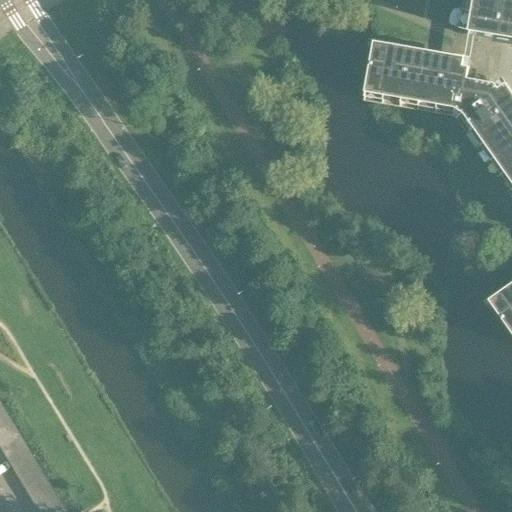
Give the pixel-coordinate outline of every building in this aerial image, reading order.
[(511,0),(459,0),(455,26),(454,26),(454,27),(511,37),(511,0)] [(465,56),(374,40),(364,100),(372,102),(453,116),(456,119),(457,118),(511,196),(511,88),(507,82),(498,88),(494,83),(467,78),(469,67),(463,66),(465,56)] [(511,282),(489,298),(511,331),(511,282)] [(0,420),(0,434),(14,426),(7,416),(0,420)] [(14,426),(0,434),(0,448),(20,436),(14,426)] [(0,448),(0,450),(5,459),(26,447),(20,436),(0,448)] [(26,447),(5,459),(11,469),(32,457),(26,447)] [(11,469),(18,480),(38,467),(32,457),(11,469)] [(38,467),(18,480),(24,490),(45,477),(38,467)] [(24,490),(30,500),(51,488),(45,477),(24,490)] [(51,488),(30,500),(36,511),(57,498),(51,488)] [(36,511),(37,511),(57,511),(63,508),(57,498),(36,511)]
